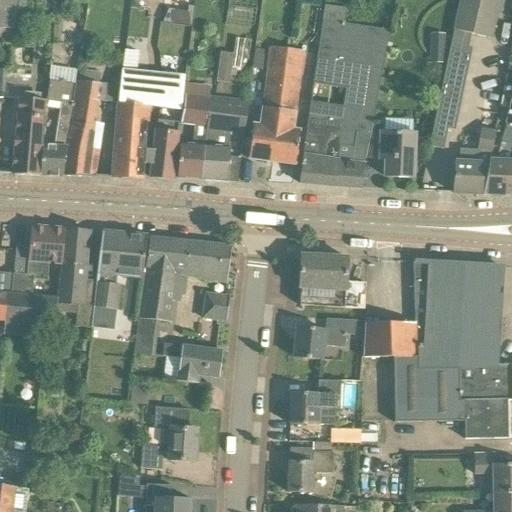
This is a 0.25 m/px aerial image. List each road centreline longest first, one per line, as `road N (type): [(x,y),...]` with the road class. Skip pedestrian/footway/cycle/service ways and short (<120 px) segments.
road 1 (residential): [(236,511),(258,217)]
road 2 (tertiary): [(0,201),(258,217)]
road 3 (tertiary): [(258,217),(511,229)]
